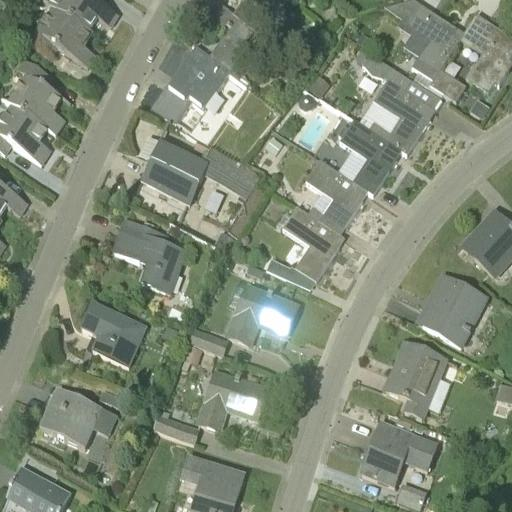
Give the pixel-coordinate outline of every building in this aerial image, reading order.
[(43,5),(43,6),(88,36),(96,23),(110,32),(118,19),(88,0),(54,0),(49,9),(43,5)] [(223,0),(217,10),(220,12),(255,36),(274,8),(270,5),(273,0),(223,0)] [(29,33),(21,43),(52,63),(57,55),(63,58),(64,57),(87,73),(96,60),(83,52),(92,38),(88,36),(43,6),(42,7),(51,13),(36,37),(29,33)] [(420,10),(406,32),(428,46),(411,73),(432,86),(440,75),(459,46),(464,38),(420,10)] [(220,12),(193,52),(196,54),(231,78),(257,39),(254,37),(255,36),(220,12)] [(464,38),(459,46),(481,60),(469,79),(465,84),(468,85),(488,98),(494,88),(499,91),(509,75),(504,72),(511,60),(511,42),(487,27),(486,26),(476,20),(476,19),(464,38)] [(196,54),(153,117),(176,129),(192,106),(205,114),(187,140),(206,150),(247,89),(231,78),(196,54)] [(360,54),(354,64),(362,69),(361,71),(363,72),(370,81),(382,84),(382,83),(389,72),(360,54)] [(1,103),(1,104),(56,139),(65,125),(53,118),(61,105),(69,110),(70,109),(44,91),(50,81),(22,63),(16,73),(25,79),(7,107),(1,103)] [(386,86),(359,129),(369,135),(369,134),(407,159),(430,124),(428,123),(433,115),(405,97),(411,87),(389,72),(382,83),(386,86)] [(432,86),(430,90),(456,107),(466,92),(465,91),(440,75),(432,86)] [(0,157),(5,161),(12,150),(41,169),(50,155),(39,148),(47,135),(55,140),(56,139),(1,104),(10,110),(0,125),(0,157)] [(353,125),(339,147),(367,165),(352,187),(373,200),(401,157),(406,160),(407,159),(369,134),(369,135),(359,129),(353,125)] [(191,209),(209,170),(204,167),(159,148),(141,188),(191,209)] [(204,167),(209,170),(253,193),(261,180),(210,152),(207,160),(204,167)] [(320,166),(305,188),(322,198),(308,220),(319,228),(340,241),(368,197),(373,201),(373,200),(352,187),(320,166)] [(0,221),(6,212),(19,220),(27,208),(0,189),(0,184),(4,179),(0,175),(0,221)] [(296,213),(282,234),(309,252),(314,255),(307,265),(302,262),(294,274),(316,288),(339,252),(337,250),(342,242),(340,241),(319,228),(308,220),(296,213)] [(511,233),(495,218),(463,254),(465,256),(464,257),(494,285),(511,265),(511,233)] [(123,227),(112,260),(146,272),(139,290),(172,301),(188,256),(166,248),(168,243),(123,227)] [(220,237),(213,251),(227,258),(234,244),(220,237)] [(271,265),(266,277),(285,285),(290,274),(271,265)] [(435,308),(423,333),(463,354),(488,305),(442,281),(430,305),(435,308)] [(233,321),(224,343),(251,354),(260,331),(285,342),(297,312),(245,292),(236,288),(227,309),(237,313),(233,321)] [(94,310),(82,336),(98,344),(92,357),(129,373),(147,332),(94,310)] [(172,315),(168,324),(181,329),(185,320),(172,315)] [(165,331),(159,344),(174,351),(180,338),(165,331)] [(195,335),(189,351),(202,355),(223,362),(228,347),(195,335)] [(404,350),(385,398),(406,406),(402,417),(424,425),(428,415),(448,367),(404,350)] [(202,355),(189,351),(184,365),(197,371),(202,355)] [(213,378),(197,429),(218,436),(225,414),(257,424),(266,395),(213,378)] [(511,393),(498,390),(494,404),(510,409),(511,409),(511,393)] [(57,395),(39,434),(85,454),(103,414),(57,395)] [(102,395),(97,407),(110,412),(115,400),(102,395)] [(159,422),(154,438),(195,450),(200,435),(159,422)] [(369,456),(360,480),(395,493),(403,470),(427,478),(437,451),(385,431),(374,458),(369,456)] [(186,463),(179,485),(197,491),(190,511),(233,511),(243,480),(186,463)] [(12,498),(10,503),(26,511),(64,511),(71,499),(22,473),(11,497),(12,498)] [(153,503),(149,511),(155,511),(158,505),(153,503)]
